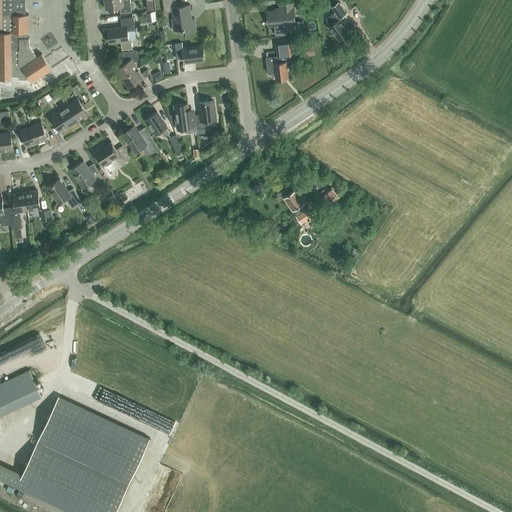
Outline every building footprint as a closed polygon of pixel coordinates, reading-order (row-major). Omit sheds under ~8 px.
[(26,38),(26,32),(29,32),(29,14),(25,14),(25,0),(0,0),(0,26),(1,27),(1,32),(0,32),(0,79),(11,79),(11,76),(19,76),(19,79),(30,79),(32,82),(52,68),(42,53),(37,57),(29,45),(29,38),(26,38)] [(104,0),(105,9),(120,7),(121,12),(131,11),(130,0),(104,0)] [(184,33),(196,32),(194,19),(191,19),(189,4),(176,6),(175,0),(162,0),(164,12),(172,11),(174,30),(183,29),(184,33)] [(307,3),(308,9),(312,8),(310,0),(301,0),(303,4),(307,3)] [(266,11),(268,25),(277,24),(277,26),(274,26),(274,27),(276,27),(277,32),(304,30),(303,23),(304,23),(303,21),(295,21),(293,2),(279,4),(280,10),(266,11)] [(334,12),(333,13),(325,18),(330,24),(329,25),(335,34),(336,34),(341,40),(343,39),(344,39),(346,37),(347,36),(349,34),(344,28),(345,27),(339,18),(346,13),(338,2),(330,7),(334,12)] [(121,42),(122,50),(132,48),(131,40),(128,41),(127,31),(135,30),(134,17),(120,18),(121,27),(107,28),(109,43),(121,42)] [(184,63),(204,60),(203,46),(183,48),(182,42),(175,43),(177,59),(183,58),(184,63)] [(269,72),(275,72),(276,79),(277,79),(278,80),(280,80),(282,79),(282,78),(288,77),(285,56),(291,55),(290,42),(276,44),(277,57),(278,57),(278,59),(268,60),(267,52),(266,52),(269,75),(270,75),(269,72)] [(314,55),(313,46),(305,47),(306,56),(314,55)] [(116,68),(122,78),(138,67),(134,62),(140,58),(135,50),(122,51),(123,59),(127,58),(128,60),(116,68)] [(138,67),(122,78),(128,87),(150,73),(147,69),(141,73),(138,67)] [(163,77),(159,70),(152,75),(156,81),(163,77)] [(53,99),(58,95),(55,90),(50,93),(53,99)] [(52,101),(48,95),(43,98),(47,104),(52,101)] [(68,105),(79,120),(88,114),(78,98),(68,105)] [(207,121),(215,120),(213,100),(199,102),(200,114),(195,114),(196,129),(208,128),(207,121)] [(188,110),(187,103),(174,105),(177,123),(184,122),(185,133),(197,132),(194,109),(188,110)] [(59,110),(70,126),(79,120),(68,105),(59,110)] [(60,132),(70,126),(59,110),(50,117),(60,132)] [(165,136),(169,133),(166,127),(156,112),(146,119),(156,134),(161,131),(165,136)] [(31,126),(37,143),(48,139),(41,122),(31,126)] [(27,147),(37,143),(31,126),(20,129),(27,147)] [(150,136),(143,141),(134,126),(123,134),(134,150),(142,145),(149,155),(159,149),(150,136)] [(0,132),(0,138),(2,152),(13,150),(10,132),(0,132)] [(176,135),(169,138),(175,154),(182,152),(176,135)] [(120,165),(131,158),(123,145),(116,149),(111,142),(94,153),(102,166),(115,157),(120,165)] [(95,188),(105,182),(98,172),(93,175),(83,160),(70,168),(75,175),(74,175),(81,186),(90,181),(95,188)] [(72,207),(82,201),(73,188),(68,191),(59,178),(47,186),(58,203),(66,198),(72,207)] [(315,181),(311,178),(307,179),(306,184),(310,187),(314,186),(315,181)] [(341,194),(335,186),(332,189),(331,188),(317,199),(323,206),(337,194),(338,197),(341,194)] [(301,223),(313,215),(308,208),(305,210),(301,205),(305,202),(296,189),(284,197),(293,210),(296,216),(301,223)] [(25,192),(28,211),(40,209),(37,190),(25,192)] [(20,212),(28,211),(25,192),(13,193),(15,207),(9,208),(11,224),(11,229),(22,228),(20,212)] [(0,216),(1,225),(11,224),(9,208),(3,209),(1,195),(0,195),(0,216)] [(52,219),(51,210),(41,211),(42,220),(52,219)] [(90,215),(85,219),(89,225),(95,222),(90,215)] [(12,278),(17,274),(12,266),(7,269),(12,278)] [(0,414),(42,395),(30,370),(0,383),(0,414)] [(115,511),(150,438),(59,395),(16,486),(71,511),(115,511)]
